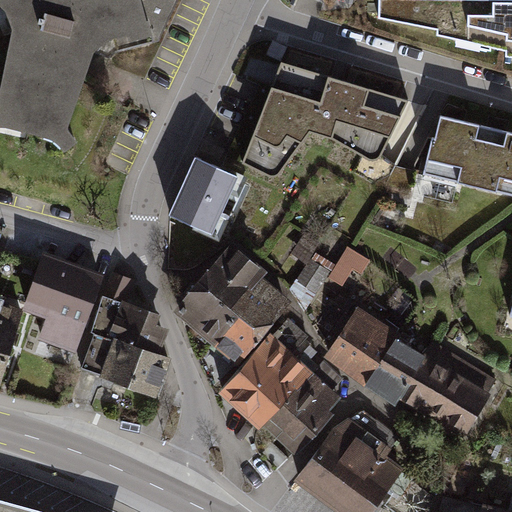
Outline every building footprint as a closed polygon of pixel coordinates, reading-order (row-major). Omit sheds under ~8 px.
[(77,140),(67,127),(95,47),(128,33),(132,39),(148,35),(139,0),(0,0),(0,6),(3,10),(11,28),(0,73),(0,124),(3,123),(55,139),(62,148),(77,140)] [(511,0),(378,0),(377,17),(438,29),(438,34),(507,50),(507,56),(511,56),(511,0)] [(408,100),(282,61),(242,162),(267,176),(271,177),(275,178),(280,174),(311,132),(330,137),(367,158),(372,161),(377,160),(381,155),(385,149),(408,100)] [(511,135),(442,118),(427,177),(511,197),(511,305),(509,318),(511,319),(511,135)] [(238,176),(195,156),(167,216),(219,240),(248,176),(239,172),(238,176)] [(310,261),(318,245),(303,236),(294,252),(310,261)] [(296,299),(231,244),(176,309),(240,364),(272,328),(296,299)] [(104,275),(44,254),(25,309),(48,317),(40,340),(77,353),(104,275)] [(311,258),(300,282),(321,292),(332,268),(311,258)] [(112,272),(103,296),(93,330),(160,352),(166,335),(155,312),(127,300),(135,280),(112,272)] [(489,393),(357,309),(328,355),(460,438),(489,393)] [(0,382),(19,324),(0,317),(0,382)] [(318,369),(272,328),(240,364),(223,383),(236,394),(229,402),(263,432),(267,426),(318,369)] [(93,330),(81,368),(99,374),(116,385),(157,398),(171,356),(160,352),(93,330)] [(331,380),(318,369),(267,426),(278,437),(331,380)] [(344,392),(331,380),(278,437),(296,453),(333,412),(329,408),(344,392)] [(366,409),(333,428),(294,480),(337,511),(372,511),(406,468),(387,454),(401,435),(366,409)] [(0,511),(48,511),(0,499),(0,511)] [(480,511),(511,511),(511,510),(483,503),(480,511)]
